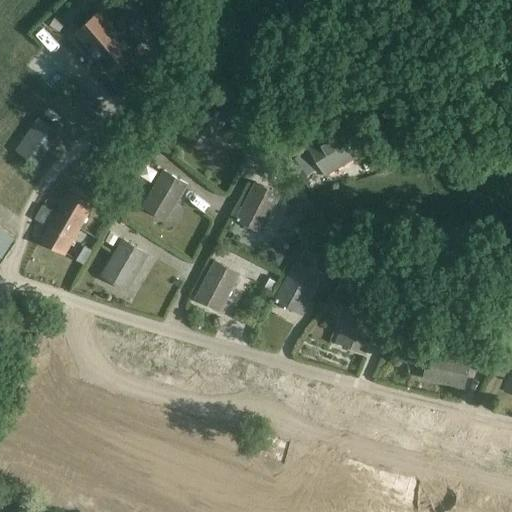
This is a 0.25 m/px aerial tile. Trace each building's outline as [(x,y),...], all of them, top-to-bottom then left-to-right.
[(183,30),(162,5),(149,15),(169,40),(183,30)] [(83,13),(71,24),(78,31),(75,34),(77,37),(74,40),(86,54),(90,50),(111,72),(134,50),(133,48),(147,35),(125,11),(114,22),(117,25),(113,28),(98,12),(90,20),(83,13)] [(186,41),(163,63),(174,74),(197,52),(186,41)] [(205,102),(183,138),(201,149),(208,137),(214,140),(229,116),(205,102)] [(38,118),(16,151),(36,164),(58,131),(38,118)] [(341,128),(331,134),(310,148),(325,175),(358,156),(341,128)] [(427,158),(422,143),(401,150),(405,165),(427,158)] [(152,179),(158,167),(145,160),(138,171),(152,179)] [(165,170),(143,206),(161,217),(168,204),(174,208),(188,184),(165,170)] [(256,182),(237,219),(255,229),(262,216),(268,219),(281,195),(256,182)] [(96,199),(72,185),(57,213),(81,226),(96,199)] [(57,213),(42,205),(34,219),(48,228),(41,240),(65,254),(81,226),(57,213)] [(325,234),(330,225),(318,219),(314,228),(325,234)] [(0,261),(15,239),(0,228),(0,261)] [(438,249),(455,246),(453,231),(436,234),(438,249)] [(111,232),(106,240),(114,245),(119,237),(111,232)] [(124,239),(102,276),(120,286),(127,274),(133,277),(148,253),(124,239)] [(85,264),(93,250),(86,246),(77,260),(85,264)] [(275,251),(270,261),(280,267),(286,256),(275,251)] [(216,261),(196,298),(214,307),(221,295),(227,298),(240,273),(216,261)] [(296,263),(276,300),(294,310),(301,297),(307,301),(320,276),(296,263)] [(344,305),(339,317),(346,320),(341,334),(358,341),(355,349),(366,354),(379,319),(344,305)] [(431,351),(426,371),(439,374),(438,381),(465,388),(471,361),(431,351)] [(159,357),(158,371),(171,372),(172,357),(159,357)] [(16,375),(3,411),(12,414),(15,405),(29,410),(44,367),(23,360),(17,375),(16,375)] [(89,390),(76,418),(96,427),(109,399),(89,390)] [(157,424),(159,400),(140,398),(138,422),(157,424)] [(418,447),(424,411),(405,407),(399,443),(418,447)] [(0,411),(0,425),(14,431),(19,420),(0,411)] [(502,466),(509,432),(490,428),(483,462),(502,466)] [(29,473),(61,452),(51,436),(18,457),(29,473)] [(281,440),(279,460),(310,463),(312,444),(281,440)] [(57,487),(62,499),(102,483),(97,470),(57,487)] [(125,511),(137,511),(155,498),(143,483),(118,504),(125,511)] [(328,502),(324,511),(341,511),(343,507),(328,502)]
